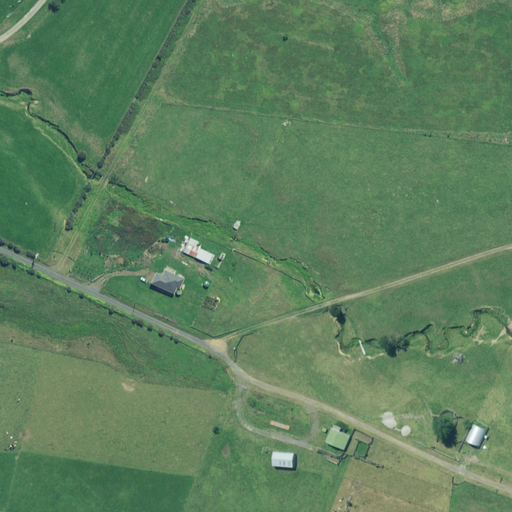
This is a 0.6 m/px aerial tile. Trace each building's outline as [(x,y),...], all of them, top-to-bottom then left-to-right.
[(162,234),(157,231),(154,237),(159,239),(162,234)] [(200,249),(189,244),(185,253),(196,258),(200,249)] [(214,255),(207,252),(202,261),(210,265),(214,255)] [(159,298),(139,283),(132,293),(152,308),(159,298)] [(489,430),(477,424),(469,441),(481,447),(489,430)] [(344,429),(337,425),(329,442),(346,450),(352,437),(342,432),(344,429)] [(296,454),(277,453),(276,467),(296,469),(296,454)]
